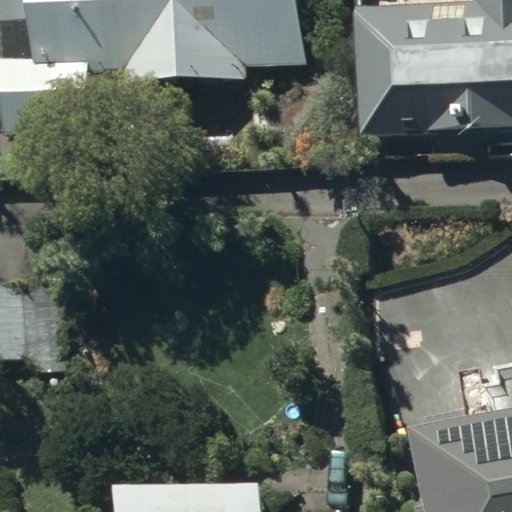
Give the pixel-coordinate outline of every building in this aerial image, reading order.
[(0,37),(10,38),(10,137),(103,137),(103,95),(138,95),(138,82),(253,83),(253,69),(310,70),(310,0),(5,0),(5,3),(0,2),(0,37)] [(511,0),(488,0),(489,13),(374,15),(377,131),(511,128),(511,0)] [(17,282),(0,283),(0,364),(20,363),(17,282)] [(511,511),(511,365),(504,367),(507,382),(492,385),(497,413),(480,416),(479,410),(436,418),(437,426),(425,428),(436,497),(429,505),(429,511),(511,511)] [(275,511),(274,482),(135,487),(134,511),(275,511)]
